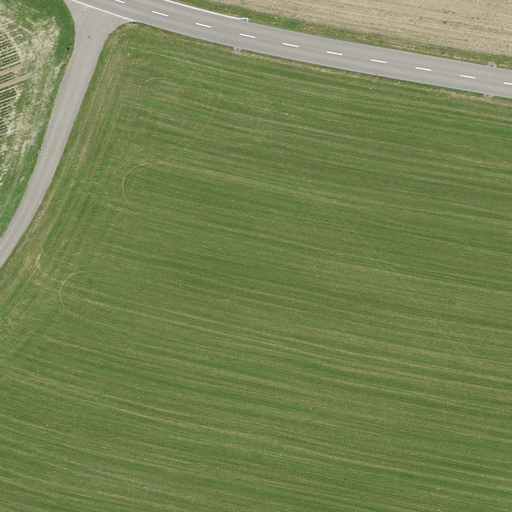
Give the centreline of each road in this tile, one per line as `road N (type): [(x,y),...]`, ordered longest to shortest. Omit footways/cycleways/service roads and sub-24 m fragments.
road 1 (tertiary): [(115,0),(300,47),(511,84)]
road 2 (track): [(0,256),(40,180),(106,0)]
